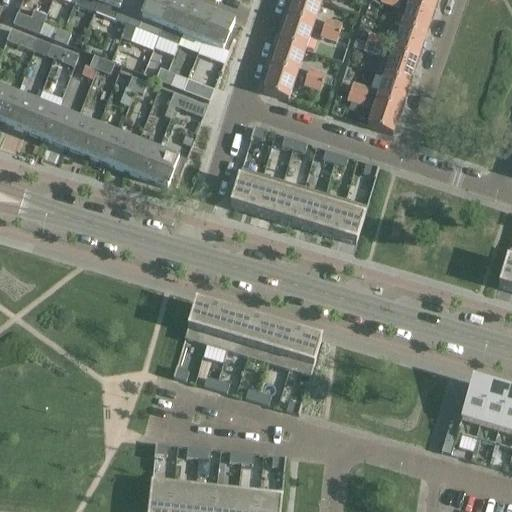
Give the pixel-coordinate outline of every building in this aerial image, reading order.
[(93,16),(99,0),(76,0),(73,8),(93,16)] [(125,28),(136,0),(99,0),(93,16),(125,28)] [(136,0),(125,28),(137,33),(157,40),(173,0),(172,0),(136,0)] [(177,48),(181,38),(193,8),(173,0),(157,40),(177,48)] [(312,28),(321,4),(309,0),(293,0),(287,20),(312,28)] [(396,11),(399,2),(393,0),(381,0),(380,6),(396,11)] [(433,13),(437,0),(409,0),(408,5),(433,13)] [(425,38),(433,13),(408,5),(400,30),(425,38)] [(201,46),(213,16),(193,8),(181,38),(201,46)] [(38,38),(43,26),(17,16),(12,27),(38,38)] [(213,16),(201,46),(227,56),(234,40),(228,38),(234,24),(213,16)] [(304,53),(312,28),(287,20),(279,45),(304,53)] [(322,32),(338,37),(342,28),(325,23),(322,32)] [(417,63),(425,38),(400,30),(391,54),(417,63)] [(58,45),(63,34),(55,31),(51,43),(58,45)] [(336,46),(338,37),(322,32),(319,40),(336,46)] [(32,54),(36,43),(10,33),(6,44),(32,54)] [(63,34),(58,45),(66,48),(70,37),(63,34)] [(366,46),(382,51),(385,43),(369,37),(366,46)] [(296,78),(304,53),(279,45),(271,69),(296,78)] [(379,60),(382,51),(366,46),(363,55),(379,60)] [(53,63),(57,52),(50,49),(46,60),(53,63)] [(57,52),(53,63),(61,66),(65,55),(57,52)] [(408,87),(417,63),(391,54),(383,79),(408,87)] [(96,73),(100,62),(93,59),(88,70),(96,73)] [(96,73),(109,78),(113,67),(100,62),(96,73)] [(287,103),(296,78),(271,69),(262,95),(287,103)] [(162,86),(167,75),(159,72),(155,83),(162,86)] [(306,81),(322,86),(325,77),(309,72),(306,81)] [(167,75),(162,86),(170,89),(174,78),(167,75)] [(400,112),(408,87),(383,79),(375,104),(400,112)] [(126,92),(134,94),(138,83),(131,80),(126,92)] [(319,95),(322,86),(306,81),(303,90),(319,95)] [(134,94),(141,97),(146,86),(138,83),(134,94)] [(208,104),(213,93),(187,83),(182,94),(208,104)] [(350,95),(366,100),(368,92),(352,87),(350,95)] [(0,125),(5,128),(17,98),(0,91),(0,125)] [(363,110),(366,100),(350,95),(347,104),(363,110)] [(176,111),(180,100),(173,97),(168,108),(176,111)] [(25,135),(37,106),(17,98),(5,128),(25,135)] [(180,100),(176,111),(202,121),(206,110),(180,100)] [(392,138),(400,112),(375,104),(366,129),(392,138)] [(45,143),(57,114),(37,106),(25,135),(45,143)] [(65,151),(77,121),(57,114),(45,143),(65,151)] [(85,159),(97,129),(77,121),(65,151),(85,159)] [(105,167),(117,137),(97,129),(85,159),(105,167)] [(263,144),(265,134),(254,131),(253,135),(251,140),(261,143),(263,144)] [(126,175),(137,145),(117,137),(105,167),(126,175)] [(292,154),(294,147),(294,144),(283,141),(280,150),(282,151),(292,154)] [(303,157),(306,148),(294,144),(294,147),(292,154),(301,157),(303,157)] [(146,183),(157,153),(137,145),(126,175),(146,183)] [(157,153),(146,183),(166,191),(172,177),(179,180),(185,164),(157,153)] [(333,167),(335,159),(336,158),(335,158),(324,154),(321,164),(323,165),(333,167)] [(344,171),(347,161),(335,158),(336,158),(335,159),(333,167),(342,170),(344,171)] [(376,172),(376,171),(365,167),(362,177),(366,178),(373,181),(376,172)] [(229,210),(251,216),(262,179),(240,173),(229,210)] [(257,218),(271,222),(282,185),(262,179),(251,216),(257,218)] [(271,222),(292,228),(303,192),(282,185),(271,222)] [(292,228),(313,234),(324,198),(303,192),(292,228)] [(313,234),(333,241),(344,204),(324,198),(313,234)] [(355,247),(366,210),(344,204),(333,241),(355,247)] [(511,293),(511,253),(508,253),(498,289),(511,293)] [(183,343),(205,349),(216,312),(194,306),(183,343)] [(205,349),(225,355),(236,319),(216,312),(205,349)] [(225,355),(246,362),(257,325),(236,319),(225,355)] [(246,362),(267,368),(278,331),(257,325),(246,362)] [(267,368),(288,374),(298,337),(278,331),(267,368)] [(309,380),(320,343),(298,337),(288,374),(309,380)] [(185,385),(187,375),(185,375),(179,373),(176,372),(173,381),(176,382),(185,385)] [(214,394),(217,384),(207,381),(205,381),(203,390),(214,394)] [(226,397),(228,388),(226,387),(217,384),(214,394),(226,397)] [(475,444),(490,394),(471,388),(462,418),(458,431),(456,438),(475,444)] [(255,406),(256,406),(258,396),(249,393),(247,393),(244,403),(255,406)] [(493,449),(508,399),(490,394),(475,444),(493,449)] [(267,409),(270,400),(268,399),(258,396),(256,406),(255,406),(267,409)] [(511,455),(511,453),(511,400),(508,399),(493,449),(511,455)] [(296,418),(299,409),(290,406),(288,405),(285,415),(296,418)] [(458,431),(462,418),(452,415),(448,429),(458,431)] [(456,438),(458,431),(448,429),(444,442),(454,445),(456,438)] [(450,458),(454,445),(444,442),(440,455),(450,458)] [(166,459),(167,449),(166,449),(156,448),(154,457),(166,459)] [(197,462),(198,452),(189,451),(186,451),(185,461),(197,462)] [(209,463),(210,454),(209,453),(199,452),(198,452),(197,462),(209,463)] [(240,467),(241,457),(232,456),(229,456),(228,466),(240,467)] [(252,468),(253,458),(252,458),(242,457),(241,457),(240,467),(252,468)] [(282,471),(283,462),(273,460),(271,460),(270,470),(282,471)] [(169,511),(172,488),(150,486),(147,511),(169,511)] [(169,511),(191,511),(194,491),(172,488),(169,511)] [(191,511),(213,511),(215,493),(194,491),(191,511)] [(213,511),(234,511),(237,495),(215,493),(213,511)] [(234,511),(256,511),(258,498),(237,495),(234,511)] [(256,511),(279,511),(280,500),(258,498),(256,511)]
